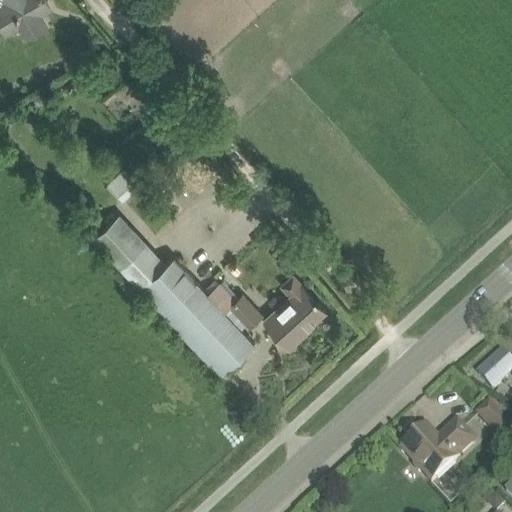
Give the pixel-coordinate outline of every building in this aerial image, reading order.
[(50,24),(42,12),(50,7),(46,0),(4,0),(6,2),(0,5),(0,20),(6,32),(18,25),(25,39),(50,24)] [(141,185),(125,167),(108,183),(124,202),(141,185)] [(149,193),(163,206),(168,201),(154,188),(149,193)] [(82,190),(71,200),(81,211),(92,202),(82,190)] [(221,374),(255,343),(174,255),(165,261),(120,213),(94,237),(221,374)] [(303,285),(300,288),(290,276),(280,284),(290,296),(265,320),(289,347),(302,335),(300,333),(326,310),(303,285)] [(230,305),(249,325),(261,315),(242,294),(230,305)] [(511,360),(511,361),(507,356),(502,352),(478,373),(492,388),(511,371),(511,372),(511,360)] [(489,403),(478,413),(492,428),(503,418),(489,403)] [(426,425),(401,448),(433,483),(477,442),(457,421),(439,439),(426,425)] [(511,497),(511,480),(503,489),(511,497)] [(486,504),(496,511),(505,502),(496,493),(486,504)]
